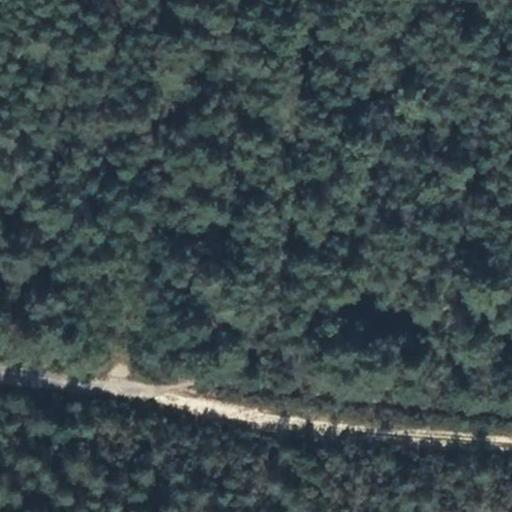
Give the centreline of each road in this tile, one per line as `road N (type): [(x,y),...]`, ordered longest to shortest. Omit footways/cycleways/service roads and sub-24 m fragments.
road 1 (track): [(170,394),(220,382),(511,408)]
road 2 (track): [(170,394),(511,436)]
road 3 (track): [(0,374),(170,394)]
